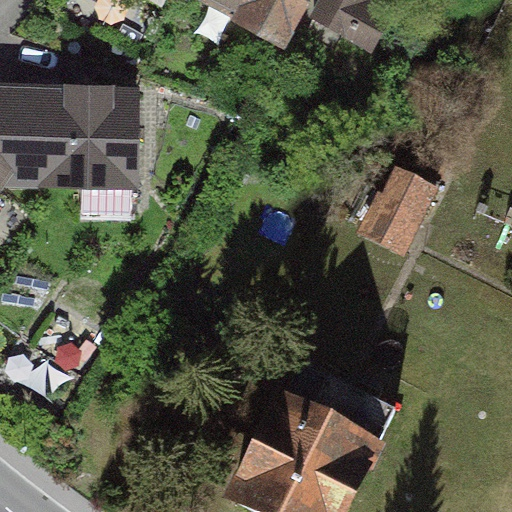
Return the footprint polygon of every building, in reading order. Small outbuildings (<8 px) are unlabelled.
[(230,0),(255,14),(263,0),(230,0)] [(318,0),(263,0),(255,14),(298,37),(318,0)] [(382,51),(403,0),(333,0),(323,25),(382,51)] [(142,87),(0,83),(0,181),(139,186),(142,87)] [(403,163),(367,231),(406,251),(442,183),(403,163)] [(245,496),(276,511),(383,511),(423,434),(306,375),(245,496)]
